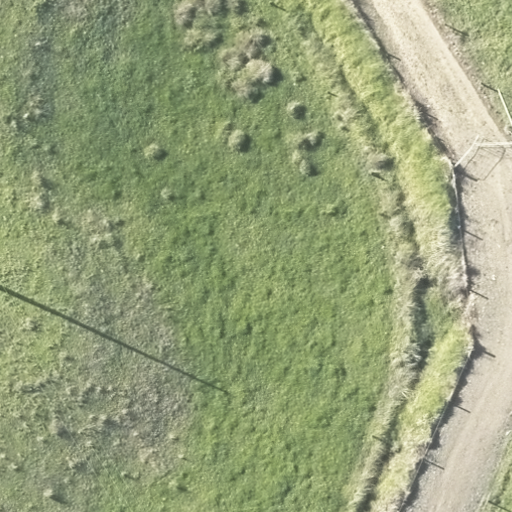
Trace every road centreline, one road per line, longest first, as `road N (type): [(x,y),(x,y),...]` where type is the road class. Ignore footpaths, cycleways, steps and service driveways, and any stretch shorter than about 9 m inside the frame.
road 1 (track): [(511,179),(370,0)]
road 2 (track): [(443,511),(511,355)]
